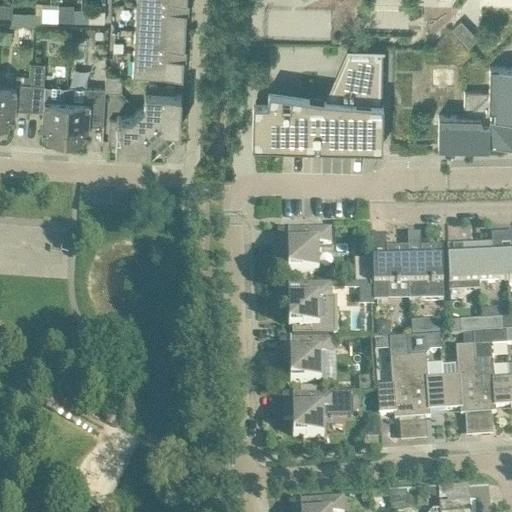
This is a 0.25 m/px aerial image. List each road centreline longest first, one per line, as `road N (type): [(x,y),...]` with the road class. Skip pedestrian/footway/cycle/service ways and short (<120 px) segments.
road 1 (residential): [(242,479),(237,194),(254,183),(380,182)]
road 2 (residential): [(0,164),(183,174),(191,155),(200,0)]
road 3 (residential): [(242,479),(503,461)]
road 4 (residential): [(380,182),(394,213),(511,207)]
road 5 (residential): [(380,182),(511,177)]
